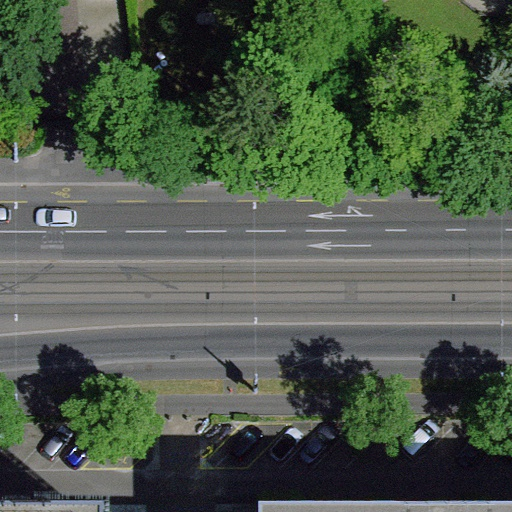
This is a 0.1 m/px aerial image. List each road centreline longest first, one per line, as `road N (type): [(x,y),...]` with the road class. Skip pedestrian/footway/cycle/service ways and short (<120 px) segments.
road 1 (secondary): [(0,361),(511,344)]
road 2 (secondary): [(511,228),(0,229)]
